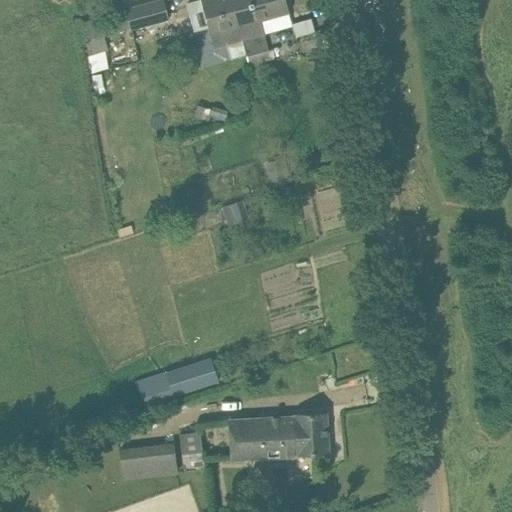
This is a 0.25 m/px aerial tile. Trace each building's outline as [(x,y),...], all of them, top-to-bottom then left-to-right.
[(155,0),(80,21),(86,40),(129,29),(129,30),(168,20),(162,0),(155,0)] [(231,0),(201,0),(208,24),(214,47),(226,44),(231,59),(247,55),(242,40),(231,0)] [(285,0),(231,0),(247,55),(250,66),(265,62),(274,59),(272,50),(268,51),(264,34),(260,20),(288,13),(289,12),(285,0)] [(101,73),(92,75),(94,88),(103,86),(101,73)] [(193,117),(223,125),(227,114),(196,106),(193,117)] [(265,163),(269,181),(290,176),(285,158),(265,163)] [(243,199),(222,206),(228,225),(249,218),(243,199)] [(211,358),(165,373),(173,397),(219,382),(211,358)] [(158,375),(137,382),(145,407),(167,399),(158,375)] [(229,419),(231,459),(298,455),(298,453),(329,452),(326,412),(295,414),(295,415),(229,419)] [(179,435),(188,511),(210,511),(200,432),(179,435)] [(118,450),(122,482),(177,475),(173,444),(118,450)] [(309,479),(285,480),(286,502),(310,501),(309,479)] [(262,500),(243,511),(284,511),(279,503),(269,510),(262,500)]
